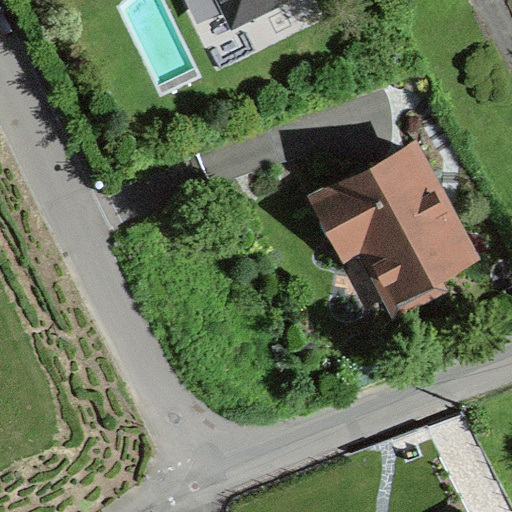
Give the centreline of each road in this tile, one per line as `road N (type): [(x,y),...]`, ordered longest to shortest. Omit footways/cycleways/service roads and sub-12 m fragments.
road 1 (residential): [(188,476),(0,66)]
road 2 (residential): [(511,352),(188,476)]
